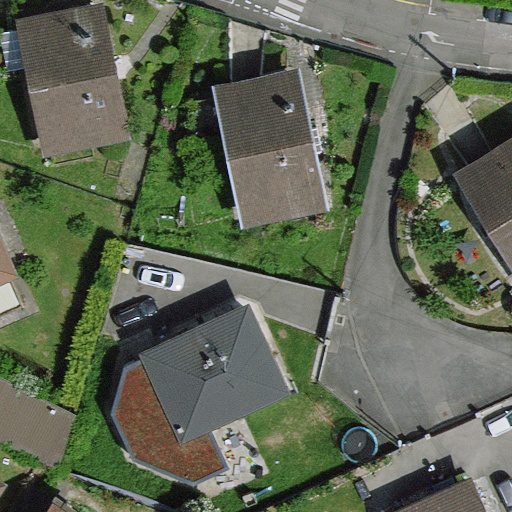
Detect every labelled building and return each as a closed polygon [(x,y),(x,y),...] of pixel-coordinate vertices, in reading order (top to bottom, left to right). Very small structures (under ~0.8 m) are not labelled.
[(23,39),(50,156),(124,137),(99,22),(23,39)] [(224,102),(250,222),(324,207),(298,87),(224,102)] [(511,153),(463,183),(511,266),(511,153)] [(150,359),(182,437),(245,412),(242,405),(275,390),(248,318),(150,359)] [(0,430),(30,449),(57,406),(0,369),(0,430)] [(423,511),(473,511),(465,494),(423,511)]
